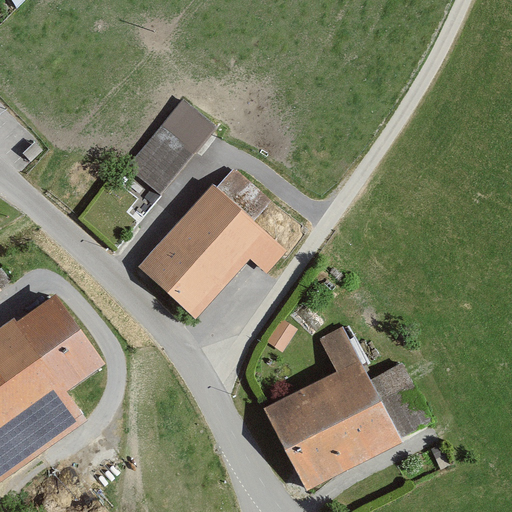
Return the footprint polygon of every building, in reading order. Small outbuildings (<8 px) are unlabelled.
[(183,98),(128,166),(161,193),(217,125),(183,98)] [(212,183),(137,265),(196,318),(250,258),(267,273),(287,251),(212,183)] [(0,481),(88,420),(67,391),(106,363),(56,292),(17,320),(13,315),(0,324),(0,481)] [(267,342),(282,352),(298,328),(283,318),(267,342)] [(336,371),(264,407),(306,490),(403,441),(401,437),(433,421),(402,361),(370,377),(343,326),(319,338),(336,371)]
